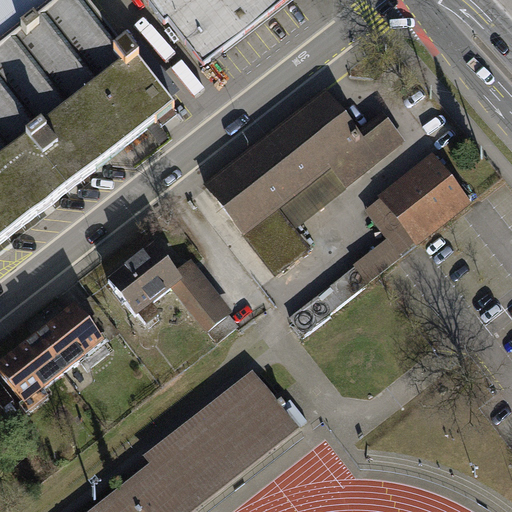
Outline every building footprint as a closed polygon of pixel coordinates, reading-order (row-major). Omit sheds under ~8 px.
[(0,0),(0,52),(66,0),(0,0)] [(0,247),(175,111),(127,50),(124,52),(83,0),(66,0),(0,52),(0,247)] [(144,0),(213,75),(303,0),(302,0),(144,0)] [(207,193),(279,286),(321,254),(289,212),(338,174),(350,189),(408,144),(392,124),(365,144),(330,98),(207,193)] [(386,202),(370,215),(392,243),(294,320),(307,336),(473,205),(436,158),(384,200),(386,202)] [(164,244),(113,283),(144,323),(148,320),(153,327),(168,316),(162,309),(178,297),(210,338),(240,316),(199,262),(186,272),(164,244)] [(42,337),(74,378),(114,348),(105,337),(118,328),(94,297),(42,337)] [(24,402),(32,412),(74,378),(42,337),(0,370),(0,371),(6,379),(0,383),(0,404),(8,415),(24,402)] [(99,511),(219,511),(312,441),(260,373),(152,456),(160,466),(99,511)]
